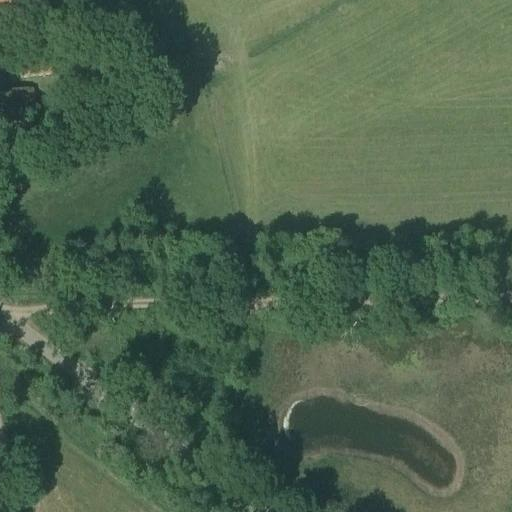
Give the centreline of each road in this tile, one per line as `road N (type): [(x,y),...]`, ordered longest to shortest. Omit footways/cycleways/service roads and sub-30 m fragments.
road 1 (track): [(0,306),(511,296)]
road 2 (unclassified): [(261,511),(0,310)]
